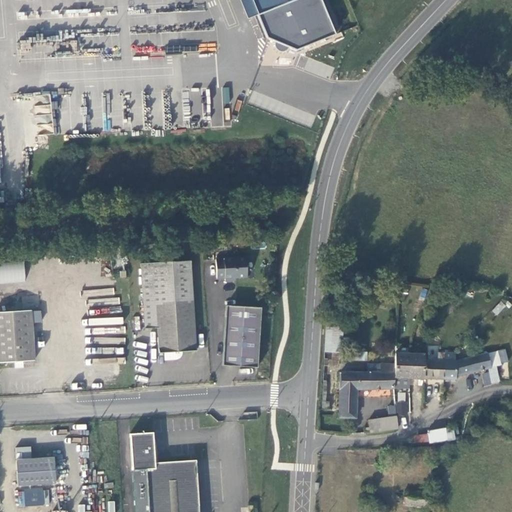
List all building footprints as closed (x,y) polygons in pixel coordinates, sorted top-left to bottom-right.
[(296,53),(334,35),(319,0),(249,0),(266,39),(296,53)] [(51,103),(33,105),(37,135),(55,133),(51,103)] [(0,282),(24,283),(25,262),(0,261),(0,282)] [(237,261),(207,263),(208,283),(216,282),(216,285),(227,284),(227,281),(239,281),(237,261)] [(181,264),(131,267),(135,333),(148,332),(149,357),(155,357),(156,365),(168,364),(173,360),(173,356),(187,356),(181,264)] [(501,301),(492,310),(497,315),(505,305),(501,301)] [(253,311),(218,310),(216,370),(251,371),(253,311)] [(21,315),(0,316),(0,367),(3,367),(3,374),(13,374),(13,367),(25,366),(22,328),(32,328),(31,316),(21,317),(21,315)] [(346,324),(327,323),(326,351),(345,352),(346,324)] [(339,371),(338,416),(353,416),(353,387),(407,388),(407,380),(455,380),(457,374),(499,363),(495,351),(457,362),(457,354),(438,353),(438,362),(423,362),(423,355),(395,355),(394,365),(380,365),(380,372),(339,371)] [(386,417),(366,419),(367,430),(394,428),(392,405),(385,405),(386,417)] [(149,431),(125,433),(131,511),(196,511),(192,459),(151,462),(149,431)] [(438,440),(420,441),(421,451),(438,450),(438,440)] [(45,463),(7,465),(8,491),(46,489),(45,463)]
